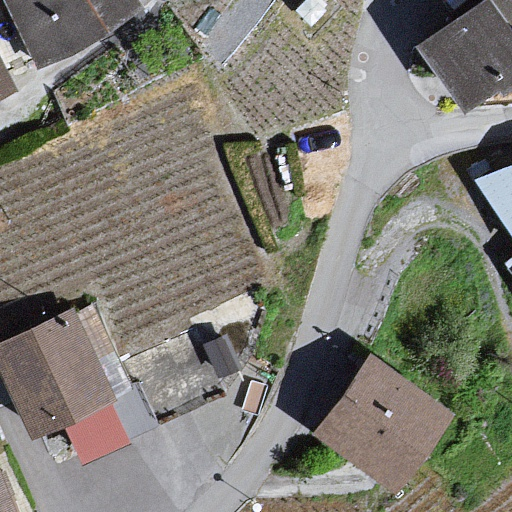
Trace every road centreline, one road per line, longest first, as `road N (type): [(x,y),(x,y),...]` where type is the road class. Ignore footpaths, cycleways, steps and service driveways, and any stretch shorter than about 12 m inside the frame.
road 1 (unclassified): [(376,127),(301,368),(271,435),(206,511)]
road 2 (unclassified): [(376,127),(441,131),(511,120)]
road 3 (unclassified): [(397,0),(385,34),(376,127)]
